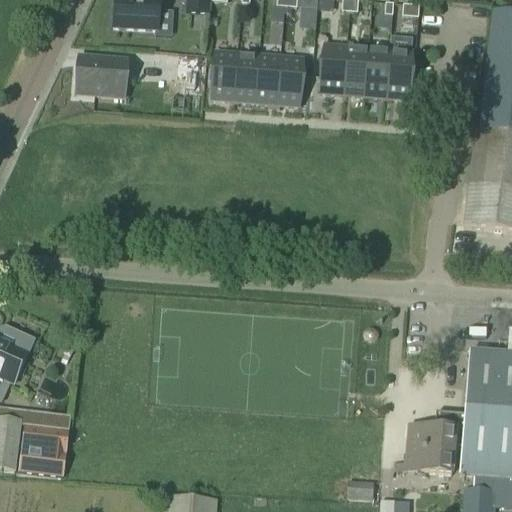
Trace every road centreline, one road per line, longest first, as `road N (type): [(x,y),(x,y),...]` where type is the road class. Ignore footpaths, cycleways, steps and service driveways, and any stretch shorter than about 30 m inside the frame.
road 1 (unclassified): [(511,301),(0,261)]
road 2 (residential): [(0,147),(69,0)]
